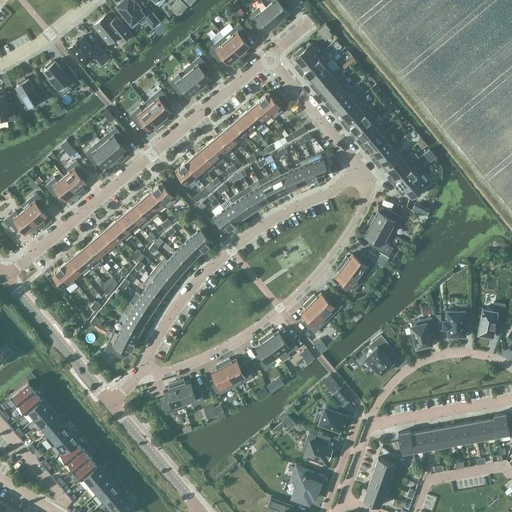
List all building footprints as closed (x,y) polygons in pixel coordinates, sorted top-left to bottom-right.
[(123,0),(117,5),(125,14),(123,16),(125,18),(129,24),(131,26),(134,24),(138,21),(141,24),(146,19),(153,27),(159,22),(149,10),(144,15),(142,13),(143,13),(138,7),(139,6),(135,1),(134,2),(132,0),(123,0)] [(159,0),(153,7),(157,11),(163,4),(159,0)] [(181,0),(176,0),(171,6),(180,14),(188,6),(181,0)] [(289,13),(282,5),(287,0),(286,0),(271,0),(272,1),(266,6),(281,24),(287,19),(285,17),(289,13)] [(275,29),(281,24),(266,6),(260,11),(257,8),(248,16),(257,26),(262,21),(269,30),(273,26),(275,29)] [(117,36),(121,42),(131,34),(117,16),(116,16),(118,19),(114,22),(114,21),(111,21),(106,14),(93,25),(108,43),(117,36)] [(242,38),(248,33),(239,23),(224,36),(242,57),(247,52),(245,50),(249,46),(242,38)] [(329,28),(326,23),(319,28),(323,33),(329,28)] [(162,24),(155,30),(159,35),(166,29),(162,24)] [(70,45),(84,62),(96,53),(104,63),(110,58),(98,42),(92,47),(83,36),(78,40),(77,38),(70,45)] [(236,62),(242,57),(224,36),(209,49),(217,59),(222,54),(229,63),(234,59),(236,62)] [(322,51),(321,49),(317,51),(311,44),(308,46),(305,49),(303,46),(296,53),(298,55),(294,58),(300,64),(296,68),(298,71),(322,51)] [(321,55),(324,53),(322,51),(298,71),(301,74),(305,70),(310,77),(327,63),(321,55)] [(210,79),(203,71),(208,66),(200,56),(184,69),(202,90),(208,85),(206,83),(210,79)] [(46,68),(44,70),(49,75),(46,77),(53,85),(55,83),(56,83),(52,86),(55,90),(56,88),(62,95),(71,87),(69,85),(78,77),(68,66),(63,70),(55,61),(53,63),(51,61),(45,66),(46,68)] [(336,67),(333,70),(327,63),(310,77),(315,83),(311,86),(314,89),(338,69),(336,67)] [(196,95),(202,90),(184,69),(187,72),(181,77),(178,74),(169,82),(178,92),(183,87),(190,96),(194,92),(196,95)] [(336,74),(339,71),(338,69),(314,89),(316,92),(320,89),(325,95),(342,81),(336,74)] [(20,92),(17,94),(22,102),(25,100),(28,105),(36,101),(38,104),(48,98),(41,85),(35,89),(28,78),(26,80),(25,78),(17,82),(19,84),(16,86),(20,92)] [(351,85),(348,88),(342,81),(325,95),(331,101),(327,104),(329,107),(353,87),(351,85)] [(351,92),(355,89),(353,87),(329,107),(332,110),(336,107),(341,113),(358,99),(351,92)] [(171,112),(164,104),(169,99),(160,89),(145,102),(163,123),(169,118),(167,115),(171,112)] [(0,121),(15,120),(13,105),(7,106),(5,94),(2,94),(2,92),(0,92),(0,121)] [(279,106),(281,104),(277,98),(275,100),(268,92),(260,99),(271,113),(271,114),(274,118),(283,110),(279,106)] [(58,104),(66,109),(71,101),(63,97),(58,104)] [(262,121),(271,114),(271,113),(260,99),(251,107),(262,121)] [(367,104),(364,107),(358,99),(341,113),(346,120),(342,123),(345,126),(368,106),(367,104)] [(157,128),(163,123),(145,102),(147,105),(142,110),(139,107),(130,115),(138,125),(144,120),(151,129),(155,125),(157,128)] [(367,111),(370,108),(368,106),(345,126),(347,129),(351,126),(356,132),(373,118),(367,111)] [(254,127),(262,121),(251,107),(243,113),(254,127)] [(111,113),(106,117),(110,122),(115,118),(111,113)] [(246,134),(254,127),(243,113),(234,120),(246,134)] [(382,122),(379,125),(373,118),(356,132),(361,138),(357,141),(360,144),(384,124),(382,122)] [(238,141),(246,134),(234,120),(226,127),(238,141)] [(388,136),(382,129),(385,126),(384,124),(360,144),(363,147),(366,144),(371,150),(388,136)] [(126,150),(119,141),(124,137),(115,127),(100,139),(118,161),(124,156),(122,153),(126,150)] [(229,148),(238,141),(226,127),(218,134),(229,148)] [(221,155),(229,148),(218,134),(209,141),(221,155)] [(398,141),(394,143),(388,136),(371,150),(377,156),(373,160),(375,163),(399,143),(398,141)] [(112,165),(118,161),(100,139),(85,152),(93,162),(99,158),(106,166),(110,163),(112,165)] [(421,140),(417,144),(421,149),(426,145),(421,140)] [(213,162),(221,155),(209,141),(201,148),(216,166),(217,166),(213,162)] [(404,155),(398,147),(401,145),(399,143),(375,163),(378,166),(382,162),(387,169),(404,155)] [(208,173),(216,166),(201,148),(193,155),(204,169),(205,169),(208,173)] [(326,157),(323,158),(321,152),(310,156),(318,178),(328,174),(325,164),(328,163),(326,157)] [(196,176),(197,176),(204,169),(193,155),(184,162),(196,176)] [(413,159),(410,162),(404,155),(387,169),(392,175),(388,178),(391,181),(415,161),(413,159)] [(308,182),(318,178),(310,156),(299,161),(301,165),(308,182)] [(86,183),(79,174),(84,170),(76,160),(67,167),(69,171),(63,176),(78,194),(84,189),(82,186),(86,183)] [(419,173),(413,166),(416,163),(415,161),(391,181),(393,184),(397,181),(402,187),(419,173)] [(200,180),(197,176),(196,176),(184,162),(176,169),(183,177),(180,179),(185,185),(187,182),(188,183),(191,187),(200,180)] [(298,186),(308,182),(301,165),(290,170),(298,186)] [(279,170),(269,175),(271,179),(279,195),(289,190),(281,174),(279,170)] [(289,190),(298,186),(290,170),(281,174),(289,190)] [(414,194),(416,196),(423,190),(421,188),(427,182),(421,175),(424,172),(422,170),(419,173),(402,187),(398,190),(401,193),(405,190),(410,197),(414,194)] [(269,175),(259,180),(261,184),(270,200),(279,195),(271,179),(269,175)] [(72,198),(78,194),(63,176),(57,181),(55,177),(45,185),(54,195),(59,191),(66,199),(70,196),(72,198)] [(166,178),(163,181),(168,187),(171,184),(166,178)] [(210,182),(205,186),(209,191),(214,187),(217,184),(213,179),(210,182)] [(270,200),(261,184),(259,180),(248,186),(251,190),(261,206),(270,200)] [(172,195),(175,193),(170,188),(168,190),(161,182),(152,189),(164,203),(167,207),(176,200),(172,195)] [(156,210),(164,203),(152,189),(144,196),(156,210)] [(252,211),(261,206),(251,190),(242,196),(252,211)] [(230,198),(233,202),(243,217),(252,211),(242,196),(239,192),(230,198)] [(47,216),(40,207),(45,203),(36,193),(27,200),(30,204),(24,209),(39,227),(45,222),(43,219),(47,216)] [(148,217),(156,210),(144,196),(136,203),(148,217)] [(234,223),(243,217),(233,202),(224,208),(234,223)] [(151,220),(148,217),(136,203),(127,210),(139,224),(142,228),(151,220)] [(226,230),(234,223),(224,208),(215,215),(215,216),(212,218),(217,223),(219,221),(226,230)] [(33,231),(39,227),(24,209),(18,214),(15,210),(6,218),(15,228),(20,224),(27,232),(31,229),(33,231)] [(131,231),(139,224),(127,210),(119,217),(131,231)] [(393,233),(402,216),(390,210),(387,216),(378,211),(375,215),(372,214),(369,220),(393,233)] [(192,212),(186,217),(190,221),(195,216),(192,212)] [(123,238),(131,231),(119,217),(111,224),(123,238)] [(5,219),(1,223),(6,229),(11,225),(5,219)] [(383,251),(393,233),(369,220),(365,226),(368,228),(365,233),(375,238),(371,244),(383,251)] [(114,245),(123,238),(111,224),(103,231),(114,245)] [(205,233),(207,231),(202,226),(200,228),(191,236),(203,249),(212,241),(205,233)] [(106,252),(114,245),(103,231),(94,238),(106,252)] [(196,256),(203,249),(191,236),(183,244),(196,256)] [(98,258),(106,252),(94,238),(86,245),(101,263),(102,262),(98,258)] [(189,264),(196,256),(183,244),(174,252),(189,264)] [(93,270),(101,263),(86,245),(78,252),(93,270)] [(375,260),(377,256),(370,251),(368,255),(375,260)] [(380,251),(377,256),(385,261),(388,256),(380,251)] [(93,270),(78,252),(69,259),(81,273),(89,266),(93,270)] [(182,271),(189,264),(174,252),(168,259),(182,271)] [(365,255),(360,260),(352,254),(348,258),(346,256),(341,262),(363,279),(375,263),(365,255)] [(182,271),(168,259),(164,256),(157,265),(175,279),(182,271)] [(73,280),(81,273),(69,259),(61,266),(73,280)] [(351,294),(363,279),(341,262),(337,268),(339,270),(336,274),(345,281),(341,286),(351,294)] [(168,288),(175,279),(157,265),(150,274),(168,288)] [(64,287),(73,280),(61,266),(53,273),(59,281),(57,283),(61,288),(64,286),(64,287)] [(162,297),(168,288),(150,274),(143,283),(147,286),(162,297)] [(156,304),(162,297),(147,286),(141,295),(156,304)] [(333,295),(328,300),(320,292),(316,296),(314,294),(309,299),(328,319),(342,305),(333,295)] [(151,313),(156,304),(141,295),(138,299),(135,304),(151,313)] [(309,318),(301,327),(310,339),(329,320),(328,319),(309,299),(303,305),(305,307),(302,311),(309,318)] [(151,313),(135,304),(131,301),(124,311),(129,314),(144,323),(150,314),(151,313)] [(494,310),(483,308),(478,332),(480,332),(480,334),(490,336),(490,334),(493,335),(494,327),(501,328),(505,304),(495,302),(494,310)] [(457,334),(465,334),(465,326),(471,326),(471,304),(462,304),(462,308),(447,309),(448,317),(443,317),(443,326),(448,326),(448,337),(457,337),(457,334)] [(421,308),(423,316),(432,314),(430,306),(421,308)] [(83,311),(80,314),(85,320),(88,317),(83,311)] [(139,332),(144,323),(129,314),(123,323),(139,332)] [(431,316),(411,321),(412,326),(411,326),(417,346),(422,345),(423,347),(430,345),(430,343),(431,343),(428,330),(434,329),(431,316)] [(135,340),(139,332),(123,323),(118,333),(135,340)] [(385,331),(390,336),(393,333),(389,328),(385,331)] [(114,330),(106,347),(112,350),(111,353),(121,357),(125,349),(130,351),(135,340),(118,333),(114,330)] [(290,336),(284,339),(277,331),(273,334),(272,331),(265,335),(281,358),(297,346),(290,336)] [(368,345),(372,350),(364,357),(381,374),(393,361),(384,352),(391,345),(381,334),(368,345)] [(281,358),(265,335),(259,340),(261,342),(256,346),(263,355),(257,358),(265,369),(275,362),(272,359),(278,355),(281,358)] [(314,344),(316,347),(321,353),(328,347),(320,338),(314,344)] [(0,364),(3,362),(8,357),(1,349),(0,350),(0,364)] [(99,350),(93,355),(103,367),(109,362),(99,350)] [(305,365),(312,359),(305,350),(298,355),(305,365)] [(246,365),(240,368),(235,358),(231,361),(229,358),(222,361),(235,386),(252,377),(246,365)] [(217,395),(235,386),(222,361),(215,365),(217,368),(212,370),(217,380),(211,383),(217,395)] [(325,407),(320,422),(326,424),(326,426),(333,428),(334,427),(339,429),(341,421),(343,421),(345,416),(344,415),(344,414),(339,412),(341,407),(348,401),(339,389),(340,387),(330,374),(323,380),(333,393),(331,395),(338,404),(335,410),(325,407)] [(199,388),(193,390),(189,380),(184,381),(183,378),(176,381),(185,407),(184,403),(191,400),(192,404),(204,400),(199,388)] [(28,381),(9,397),(16,406),(35,390),(28,381)] [(166,413),(185,407),(176,381),(169,383),(170,386),(165,388),(168,398),(162,401),(166,413)] [(266,385),(271,392),(277,388),(272,381),(266,385)] [(35,390),(16,406),(17,406),(20,404),(26,412),(44,397),(42,398),(35,390)] [(429,407),(440,406),(439,393),(428,394),(429,407)] [(425,408),(425,394),(412,395),(413,408),(425,408)] [(27,412),(28,411),(35,418),(51,405),(44,397),(26,412),(27,412)] [(51,405),(35,418),(35,419),(42,427),(58,413),(51,405)] [(494,417),(495,417),(498,435),(509,433),(506,412),(494,415),(494,417)] [(58,413),(42,427),(48,435),(45,437),(46,438),(65,422),(58,413)] [(286,414),(281,418),(286,423),(290,419),(286,414)] [(495,417),(494,417),(484,419),(488,437),(498,435),(495,417)] [(484,419),(474,421),(477,438),(488,437),(484,419)] [(474,421),(463,423),(466,440),(477,438),(474,421)] [(65,422),(46,438),(52,446),(72,430),(65,422)] [(463,423),(452,425),(456,442),(466,440),(463,423)] [(452,425),(442,426),(445,444),(456,442),(452,425)] [(442,426),(431,428),(434,446),(445,444),(442,426)] [(431,428),(421,430),(424,448),(434,446),(431,428)] [(72,430),(52,446),(53,446),(56,444),(62,451),(61,453),(79,438),(72,430)] [(410,430),(398,432),(402,452),(413,450),(410,432),(411,432),(410,430)] [(421,430),(411,432),(410,432),(413,450),(424,448),(421,430)] [(309,432),(302,451),(305,452),(304,453),(310,455),(310,457),(317,460),(318,458),(326,461),(327,456),(329,456),(332,447),(319,443),(321,436),(309,432)] [(79,438),(61,453),(68,461),(84,448),(77,440),(79,439),(79,438)] [(84,448),(68,461),(75,469),(71,472),(72,472),(91,456),(84,448)] [(99,463),(98,464),(91,456),(72,472),(79,480),(99,463)] [(395,464),(378,457),(374,468),(391,474),(395,464)] [(99,463),(79,480),(79,481),(84,477),(90,485),(106,471),(99,463)] [(318,481),(320,475),(297,466),(292,478),(298,480),(295,490),(298,491),(296,496),(308,501),(310,495),(314,496),(320,482),(318,481)] [(391,474),(374,468),(371,478),(388,484),(391,474)] [(106,471),(90,485),(97,493),(113,479),(106,471)] [(388,484),(371,478),(367,488),(384,495),(388,484)] [(113,479),(97,493),(104,501),(120,488),(113,479)] [(120,488),(104,501),(111,510),(127,496),(120,488)] [(384,495),(367,488),(363,499),(380,505),(384,495)] [(127,496),(111,510),(113,511),(125,511),(134,505),(127,496)] [(270,496),(266,506),(283,511),(282,511),(295,511),(291,511),(293,505),(270,496)]
